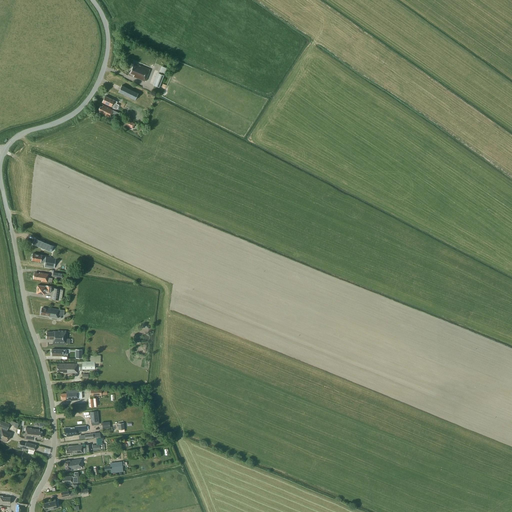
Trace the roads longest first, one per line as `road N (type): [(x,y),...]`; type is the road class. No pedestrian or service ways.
road 1 (tertiary): [(32,511),(52,456),(53,411),(0,179)]
road 2 (tertiary): [(0,161),(10,141),(63,119),(94,89),(110,45),(94,0)]
